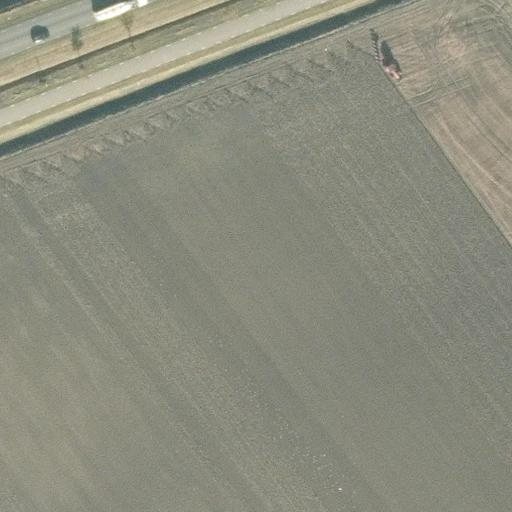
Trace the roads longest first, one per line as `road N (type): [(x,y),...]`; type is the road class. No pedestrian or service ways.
road 1 (unclassified): [(0,119),(308,0)]
road 2 (primary): [(0,43),(116,0)]
